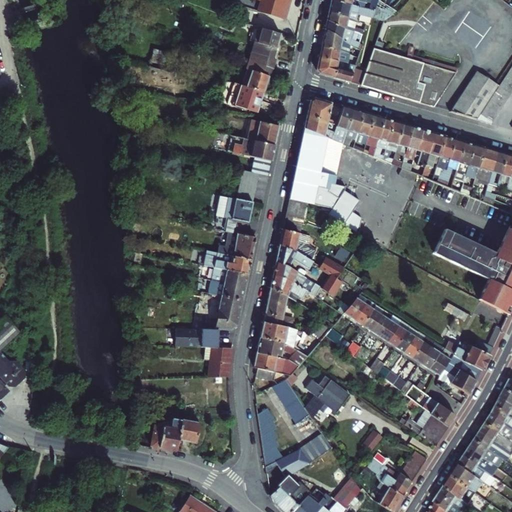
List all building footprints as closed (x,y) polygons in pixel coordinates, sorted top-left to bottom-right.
[(247,0),(257,3),(254,15),(278,22),(284,0),(247,0)] [(287,0),(284,0),(278,22),(281,22),(287,0)] [(370,0),(368,10),(374,11),(377,0),(370,0)] [(358,8),(330,2),(329,4),(327,13),(348,18),(357,20),(358,14),(372,17),(374,11),(368,10),(358,8)] [(348,18),(327,13),(326,22),(345,29),(350,31),(352,24),(347,23),(348,18)] [(384,41),(392,16),(383,21),(377,39),(384,41)] [(345,29),(326,22),(324,30),(342,41),(345,29)] [(324,30),(320,48),(340,52),(342,41),(324,30)] [(267,67),(271,68),(273,61),(271,60),(277,37),(258,31),(253,45),(261,47),(256,63),(267,67)] [(361,87),(433,108),(455,75),(381,51),(383,45),(376,43),(366,72),(361,87)] [(320,48),(318,58),(344,64),(351,65),(355,66),(358,57),(351,55),(349,61),(338,58),(340,52),(320,48)] [(319,74),(333,78),(336,68),(342,69),(344,64),(318,58),(315,71),(319,74)] [(261,93),(267,67),(256,63),(251,61),(244,90),(261,93)] [(333,78),(348,83),(354,68),(355,66),(351,65),(349,71),(342,69),(336,68),(333,78)] [(511,66),(499,86),(476,121),(491,125),(511,92),(511,66)] [(348,83),(361,87),(366,72),(354,68),(348,83)] [(478,72),(450,113),(476,121),(499,86),(478,72)] [(231,108),(235,109),(239,89),(235,88),(231,108)] [(257,114),(261,93),(244,90),(239,89),(235,109),(257,114)] [(309,101),(305,117),(326,123),(329,113),(332,114),(335,105),(313,99),(309,101)] [(343,143),(347,132),(353,110),(341,107),(337,123),(336,126),(332,142),(336,143),(343,146),(343,143)] [(347,132),(357,135),(363,114),(353,110),(347,132)] [(357,135),(367,137),(373,117),(368,115),(363,114),(357,135)] [(249,117),(244,140),(274,146),(279,124),(249,117)] [(305,117),(303,130),(325,139),(332,142),(336,126),(333,125),(326,123),(305,117)] [(367,137),(377,141),(383,119),(373,117),(367,137)] [(377,141),(373,155),(372,158),(382,162),(383,158),(379,157),(381,149),(385,150),(393,122),(383,119),(377,141)] [(394,153),(395,151),(403,125),(393,122),(385,150),(394,153)] [(401,148),(406,149),(412,128),(403,125),(395,151),(400,153),(401,148)] [(406,149),(416,152),(422,131),(412,128),(406,149)] [(305,204),(312,206),(331,210),(338,200),(331,197),(327,194),(328,185),(333,186),(335,178),(329,176),(323,175),(324,172),(319,171),(325,139),(303,130),(288,201),(305,204)] [(416,152),(414,160),(419,161),(417,167),(424,170),(435,135),(422,131),(416,152)] [(435,135),(424,170),(424,173),(422,179),(427,181),(430,170),(432,170),(435,157),(439,158),(444,138),(435,135)] [(443,177),(454,141),(452,140),(444,138),(439,158),(436,169),(440,170),(437,180),(433,179),(432,183),(440,187),(442,183),(443,177)] [(332,142),(325,139),(319,171),(324,172),(323,175),(329,176),(336,143),(332,142)] [(348,145),(343,143),(343,146),(352,150),(354,144),(355,139),(354,139),(352,142),(349,141),(348,145)] [(247,157),(272,162),(274,146),(244,140),(242,140),(241,146),(233,144),(231,154),(247,157)] [(456,171),(456,170),(464,143),(454,141),(443,177),(450,179),(453,170),(456,171)] [(466,174),(468,167),(474,146),(464,143),(456,170),(466,174)] [(359,146),(354,144),(352,150),(360,153),(362,154),(363,151),(359,149),(359,146)] [(474,146),(468,167),(477,170),(484,149),(474,146)] [(491,173),(497,153),(484,149),(477,170),(475,180),(472,190),(469,198),(481,203),(482,203),(484,198),(485,193),(487,186),(487,184),(479,182),(482,170),(491,173)] [(491,173),(500,176),(507,156),(497,153),(491,173)] [(511,157),(507,156),(500,176),(509,178),(511,169),(511,157)] [(247,157),(243,171),(259,174),(269,176),(272,162),(247,157)] [(387,160),(383,158),(382,162),(391,166),(392,162),(393,158),(388,157),(387,160)] [(399,170),(402,171),(409,174),(411,168),(412,167),(406,165),(405,167),(401,166),(399,170)] [(411,168),(409,174),(418,177),(422,179),(424,173),(411,168)] [(243,171),(236,200),(252,203),(259,174),(243,171)] [(409,174),(402,171),(398,180),(414,187),(418,177),(409,174)] [(466,197),(422,181),(417,195),(461,212),(466,197)] [(459,194),(461,190),(456,188),(457,185),(452,184),(451,186),(450,191),(459,194)] [(511,193),(511,194),(505,192),(496,189),(487,186),(485,193),(491,195),(511,202),(511,193)] [(472,190),(466,188),(465,191),(461,190),(459,194),(469,198),(472,190)] [(236,235),(244,237),(252,203),(236,200),(228,199),(220,232),(236,235)] [(305,204),(288,201),(287,207),(304,212),(305,204)] [(504,206),(492,201),(490,207),(500,211),(501,211),(504,206)] [(287,207),(285,214),(302,218),(304,212),(287,207)] [(285,214),(284,222),(300,226),(302,218),(285,214)] [(298,235),(300,226),(284,222),(282,230),(298,235)] [(507,317),(511,306),(511,227),(510,227),(496,254),(445,230),(436,249),(442,253),(440,257),(451,263),(453,258),(461,262),(459,267),(471,273),(474,268),(481,272),(479,277),(487,281),(478,301),(507,317)] [(282,230),(278,247),(294,252),(310,262),(314,253),(302,246),(305,237),(298,235),(282,230)] [(216,254),(250,261),(255,239),(244,237),(236,235),(231,252),(217,250),(216,254)] [(278,247),(275,263),(288,268),(291,261),(308,271),(311,266),(316,269),(317,266),(310,262),(294,252),(278,247)] [(204,267),(213,269),(247,275),(247,273),(250,261),(216,254),(207,252),(204,267)] [(461,262),(453,258),(451,263),(459,267),(461,262)] [(325,259),(319,269),(328,274),(334,264),(325,259)] [(275,263),(272,275),(291,283),(310,295),(315,298),(321,289),(314,285),(311,290),(303,285),(306,280),(288,268),(275,263)] [(329,275),(336,280),(343,269),(334,264),(328,274),(329,275)] [(481,272),(474,268),(471,273),(479,277),(481,272)] [(247,275),(213,269),(210,282),(243,289),(247,275)] [(269,289),(286,298),(295,303),(298,298),(303,300),(306,295),(308,297),(310,295),(291,283),(272,275),(269,289)] [(336,280),(329,275),(321,289),(328,293),(328,294),(333,297),(338,289),(346,294),(350,289),(336,280)] [(241,301),(243,289),(210,282),(208,296),(210,296),(241,301)] [(269,289),(262,322),(286,328),(286,329),(288,323),(281,322),(286,298),(269,289)] [(367,300),(359,295),(355,300),(364,305),(367,300)] [(241,301),(210,296),(209,299),(219,301),(214,321),(204,321),(202,330),(216,330),(234,331),(241,301)] [(343,315),(353,321),(364,305),(355,300),(349,307),(343,315)] [(367,300),(364,305),(372,311),(375,306),(367,300)] [(353,321),(362,327),(372,311),(364,305),(353,321)] [(375,306),(372,311),(380,316),(384,311),(375,306)] [(362,327),(370,332),(380,316),(372,311),(362,327)] [(384,311),(380,316),(388,321),(392,316),(384,311)] [(0,320),(0,350),(20,332),(12,325),(5,316),(0,320)] [(370,332),(378,338),(388,321),(380,316),(370,332)] [(401,322),(392,316),(388,321),(397,327),(401,322)] [(20,318),(12,325),(20,332),(27,325),(20,318)] [(378,338),(387,343),(397,327),(388,321),(378,338)] [(262,322),(259,339),(283,343),(293,349),(294,350),(298,343),(301,344),(307,334),(286,329),(286,328),(262,322)] [(401,322),(397,327),(406,333),(409,327),(401,322)] [(387,343),(395,349),(406,333),(397,327),(387,343)] [(409,327),(406,333),(414,338),(417,333),(409,327)] [(452,356),(459,361),(481,371),(485,362),(500,331),(496,329),(494,328),(486,346),(479,342),(475,351),(466,346),(465,342),(462,344),(459,343),(456,348),(444,340),(440,347),(442,348),(450,354),(453,355),(452,356)] [(175,331),(174,349),(203,351),(215,351),(216,331),(202,330),(202,331),(175,331)] [(323,337),(331,343),(337,336),(329,330),(323,337)] [(395,349),(403,354),(414,338),(406,333),(395,349)] [(414,338),(422,343),(426,338),(417,333),(414,338)] [(403,354),(411,359),(422,343),(414,338),(403,354)] [(431,342),(426,338),(422,343),(429,348),(433,343),(431,342)] [(259,339),(256,354),(275,358),(276,356),(281,357),(283,343),(259,339)] [(351,343),(345,353),(352,358),(359,348),(351,343)] [(422,343),(411,359),(416,362),(419,364),(429,348),(422,343)] [(433,343),(429,348),(438,354),(442,348),(440,347),(433,343)] [(359,348),(352,358),(359,364),(368,353),(360,347),(359,348)] [(438,354),(429,348),(419,364),(428,370),(438,354)] [(450,354),(442,348),(438,354),(446,360),(450,354)] [(293,353),(288,360),(287,361),(298,367),(306,357),(296,352),(294,350),(293,349),(291,351),(293,353)] [(0,377),(8,386),(15,387),(25,378),(25,372),(25,371),(24,370),(16,361),(8,361),(0,351),(0,377)] [(215,351),(203,351),(201,364),(209,365),(206,383),(226,384),(229,352),(215,351)] [(256,354),(252,369),(255,370),(253,379),(272,382),(273,373),(272,373),(275,358),(256,354)] [(438,377),(452,356),(453,355),(450,354),(446,360),(438,354),(428,370),(438,377)] [(459,361),(452,356),(438,377),(467,397),(481,371),(459,361)] [(25,359),(24,370),(25,371),(25,372),(33,372),(34,360),(25,359)] [(375,360),(368,370),(376,376),(383,366),(375,360)] [(382,381),(391,387),(397,379),(389,372),(382,381)] [(322,404),(337,415),(350,398),(325,379),(318,387),(312,383),(306,391),(313,397),(304,408),(308,416),(311,419),(322,404)] [(391,387),(400,394),(406,385),(397,379),(391,387)] [(0,399),(9,391),(0,380),(0,399)] [(304,408),(286,381),(271,387),(300,431),(313,423),(311,419),(308,416),(304,408)] [(400,394),(404,397),(412,386),(408,383),(406,385),(400,394)] [(404,397),(413,403),(420,392),(412,386),(404,397)] [(511,395),(505,391),(501,400),(511,406),(511,395)] [(455,418),(429,399),(421,409),(431,417),(447,429),(455,418)] [(511,406),(501,400),(496,408),(511,418),(511,406)] [(491,417),(505,426),(509,428),(511,430),(511,418),(496,408),(491,417)] [(256,415),(264,468),(269,465),(274,463),(281,460),(275,449),(278,447),(273,440),(277,438),(272,431),(275,429),(271,423),(274,421),(266,409),(265,410),(264,409),(261,411),(262,412),(256,415)] [(414,424),(410,430),(435,447),(447,429),(431,417),(422,429),(414,424)] [(505,426),(491,417),(485,425),(500,434),(505,426)] [(178,442),(182,423),(172,421),(170,431),(154,428),(150,448),(176,453),(178,442)] [(182,423),(178,442),(196,445),(200,426),(182,423)] [(485,425),(480,433),(494,443),(500,434),(485,425)] [(506,439),(511,430),(509,428),(503,437),(506,439)] [(374,432),(362,447),(369,452),(381,438),(374,432)] [(494,443),(480,433),(474,441),(489,451),(494,443)] [(314,443),(324,456),(332,452),(323,438),(314,443)] [(474,441),(469,450),(483,459),(489,451),(474,441)] [(307,447),(316,461),(324,456),(314,443),(307,447)] [(495,456),(500,448),(497,446),(492,453),(495,456)] [(308,465),(316,461),(307,447),(299,452),(308,465)] [(483,459),(469,450),(463,458),(484,472),(493,478),(499,470),(483,459)] [(284,478),(308,465),(299,452),(299,451),(281,460),(274,463),(284,478)] [(427,459),(415,451),(411,458),(422,467),(427,459)] [(411,458),(406,465),(417,474),(422,467),(411,458)] [(463,458),(458,466),(479,481),(484,472),(463,458)] [(382,468),(371,459),(365,468),(375,476),(380,471),(382,468)] [(406,465),(400,474),(411,483),(414,478),(417,474),(406,465)] [(479,481),(458,466),(451,477),(475,495),(493,508),(496,504),(491,500),(490,502),(487,500),(490,497),(479,489),(483,484),(479,481)] [(400,474),(398,473),(396,476),(388,470),(386,472),(382,468),(380,471),(406,491),(411,483),(400,474)] [(379,482),(389,489),(402,498),(406,491),(380,471),(375,476),(379,482)] [(269,497),(272,505),(279,511),(291,511),(297,507),(307,496),(288,477),(277,486),(279,488),(269,497)] [(444,487),(466,506),(467,507),(475,495),(451,477),(444,487)] [(351,480),(334,500),(336,503),(358,490),(351,480)] [(462,511),(466,506),(444,487),(439,495),(460,511),(462,511)] [(372,494),(369,499),(372,502),(387,511),(393,511),(402,498),(389,489),(382,500),(372,494)] [(358,490),(336,503),(344,511),(360,493),(358,490)] [(297,507),(291,511),(318,511),(322,508),(330,499),(325,495),(317,504),(309,498),(307,496),(297,507)] [(460,511),(439,495),(433,504),(445,511),(460,511)] [(210,511),(188,498),(177,511),(210,511)] [(318,511),(343,511),(344,511),(336,503),(328,511),(326,511),(322,508),(318,511)]
